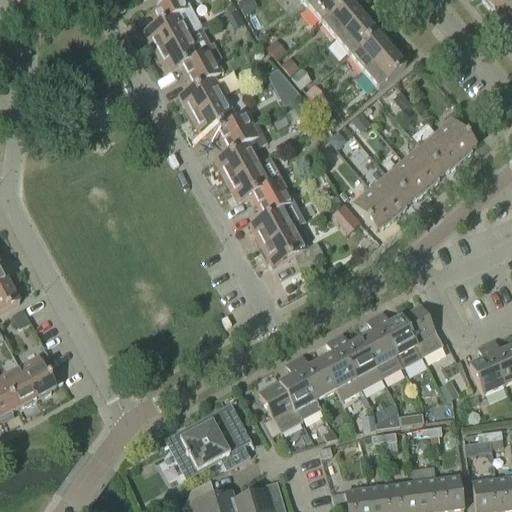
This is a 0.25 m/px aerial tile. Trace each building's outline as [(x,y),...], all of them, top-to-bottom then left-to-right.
[(156,28),(143,36),(149,47),(147,48),(153,58),(154,57),(200,32),(182,0),(165,0),(157,5),(155,11),(149,14),(156,28)] [(297,0),(307,11),(319,0),(297,0)] [(319,0),(307,11),(321,27),(349,4),(345,0),(319,0)] [(511,3),(511,0),(482,0),(480,2),(490,14),(492,13),(496,17),(511,3)] [(247,1),(237,7),(243,18),(253,13),(247,1)] [(511,3),(496,17),(500,22),(498,23),(508,35),(511,31),(511,3)] [(352,8),(349,4),(321,27),(336,44),(365,19),(354,7),(352,8)] [(236,15),(226,20),(233,34),(243,29),(236,15)] [(365,19),(336,44),(349,60),(377,37),(373,32),(375,31),(365,19)] [(210,49),(200,32),(154,57),(166,79),(179,71),(185,82),(216,65),(220,63),(212,48),(210,49)] [(380,41),(377,37),(349,60),(363,77),(392,52),(382,40),(380,41)] [(275,44),(265,52),(275,64),(285,56),(275,44)] [(403,64),(392,52),(363,77),(377,94),(405,70),(401,65),(403,64)] [(288,80),(297,73),(288,61),(279,69),(288,80)] [(185,82),(191,93),(178,100),(190,122),(224,103),(213,82),(222,77),(216,65),(185,82)] [(302,74),(290,83),(299,94),(311,85),(302,74)] [(323,102),(314,89),(303,98),(313,110),(323,102)] [(400,98),(392,105),(402,117),(411,110),(400,98)] [(224,103),(190,122),(201,143),(215,136),(221,146),(251,130),(245,118),(235,124),(224,103)] [(331,111),(321,119),(332,132),(342,124),(331,111)] [(300,125),(309,121),(305,112),(295,117),(300,125)] [(360,117),(350,125),(358,134),(367,127),(360,117)] [(451,121),(434,136),(459,165),(471,155),(469,153),(475,148),(451,121)] [(221,146),(227,158),(213,165),(225,186),(259,167),(253,155),(266,148),(255,128),(251,130),(221,146)] [(459,165),(434,136),(417,150),(441,177),(445,173),(447,175),(459,165)] [(341,142),(337,137),(328,144),(336,153),(341,149),(341,142)] [(441,177),(417,150),(401,164),(426,193),(438,183),(437,181),(441,177)] [(259,167),(225,186),(237,207),(250,200),(256,211),(287,194),(270,162),(259,167)] [(401,164),(385,178),(408,205),(413,202),(414,203),(426,193),(401,164)] [(385,178),(368,192),(393,221),(405,211),(404,209),(408,205),(385,178)] [(393,221),(368,192),(351,207),(375,234),(380,230),(381,232),(393,221)] [(262,221),(248,229),(260,250),(295,232),(304,226),(287,194),(256,211),(262,221)] [(345,207),(334,216),(347,232),(358,223),(345,207)] [(306,253),(295,232),(260,250),(272,272),(292,261),(299,274),(323,261),(315,248),(306,253)] [(1,273),(0,271),(0,291),(11,286),(3,272),(1,273)] [(0,291),(0,316),(19,307),(16,301),(18,300),(11,286),(0,291)] [(414,351),(420,363),(442,351),(420,310),(400,321),(416,350),(414,351)] [(20,331),(31,326),(25,313),(14,318),(20,331)] [(416,350),(400,321),(387,328),(382,317),(374,321),(395,362),(401,373),(420,363),(414,351),(416,350)] [(226,320),(221,323),(225,332),(230,329),(226,320)] [(401,373),(395,362),(374,321),(365,326),(371,337),(360,342),(376,372),(375,373),(380,383),(381,384),(401,373)] [(0,332),(0,360),(11,355),(0,332)] [(341,339),(334,343),(362,393),(380,383),(375,373),(376,372),(360,342),(347,349),(341,339)] [(330,358),(320,364),(336,394),(335,394),(340,405),(362,393),(334,343),(325,348),(330,358)] [(494,345),(486,348),(504,390),(511,386),(511,353),(511,351),(499,356),(494,345)] [(504,390),(486,348),(476,353),(481,364),(468,370),(482,400),(504,390)] [(37,359),(18,370),(28,389),(36,404),(50,397),(49,394),(55,391),(54,390),(61,386),(52,370),(45,374),(37,359)] [(336,394),(320,364),(307,371),(301,360),(294,364),(316,404),(335,394),(336,394)] [(290,380),(279,386),(295,416),(296,415),(301,425),(321,414),(316,404),(294,364),(285,369),(290,380)] [(18,370),(0,379),(0,382),(16,412),(21,409),(22,411),(36,404),(18,370)] [(0,382),(0,423),(12,417),(11,415),(16,412),(0,382)] [(458,399),(451,385),(439,391),(446,405),(458,399)] [(295,416),(279,386),(258,397),(271,422),(279,436),(280,438),(302,427),(296,415),(295,416)] [(189,437),(168,448),(185,481),(217,464),(224,476),(249,463),(242,450),(249,447),(252,452),(253,451),(232,412),(230,409),(236,406),(235,405),(228,409),(186,431),(189,437)] [(375,434),(399,431),(397,417),(374,429),(375,434)] [(410,420),(399,422),(400,430),(411,429),(410,420)] [(271,422),(263,426),(270,441),(279,436),(271,422)] [(363,436),(375,434),(374,429),(373,422),(361,424),(363,436)] [(338,433),(341,442),(354,438),(352,429),(338,433)] [(427,433),(429,442),(441,440),(439,431),(427,433)] [(427,433),(416,435),(417,443),(429,442),(427,433)] [(330,434),(322,440),(326,447),(336,444),(330,434)] [(488,437),(489,446),(502,444),(500,435),(488,437)] [(395,437),(382,439),(383,448),(396,446),(395,437)] [(489,446),(488,437),(476,439),(477,448),(489,446)] [(383,448),(382,439),(370,441),(371,450),(383,448)] [(421,445),(418,449),(419,453),(422,456),(426,455),(429,452),(428,447),(425,445),(421,445)] [(474,448),(464,449),(465,460),(476,459),(474,448)] [(328,452),(322,454),(317,455),(319,463),(331,460),(328,452)] [(461,511),(458,482),(434,485),(438,511),(461,511)] [(511,511),(511,482),(494,485),(497,511),(511,511)] [(214,501),(209,485),(191,494),(181,511),(231,511),(230,506),(231,505),(228,497),(214,501)] [(438,511),(434,485),(412,488),(415,511),(438,511)] [(497,511),(494,485),(471,488),(473,511),(497,511)] [(251,499),(231,505),(230,506),(231,511),(283,511),(276,487),(250,495),(251,499)] [(415,511),(412,488),(389,491),(392,511),(415,511)] [(392,511),(389,491),(367,494),(368,511),(392,511)] [(368,511),(367,494),(343,497),(345,511),(368,511)] [(331,499),(334,511),(345,511),(343,497),(331,499)]
